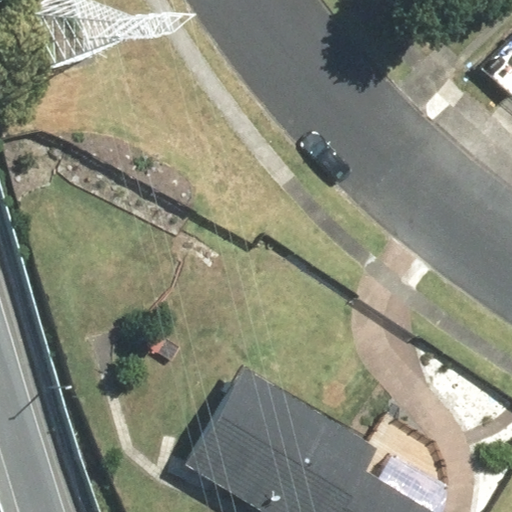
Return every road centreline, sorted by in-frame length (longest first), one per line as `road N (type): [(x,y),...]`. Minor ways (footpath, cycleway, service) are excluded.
road 1 (residential): [(511,253),(364,133),(257,0)]
road 2 (motorway): [(0,396),(35,511)]
